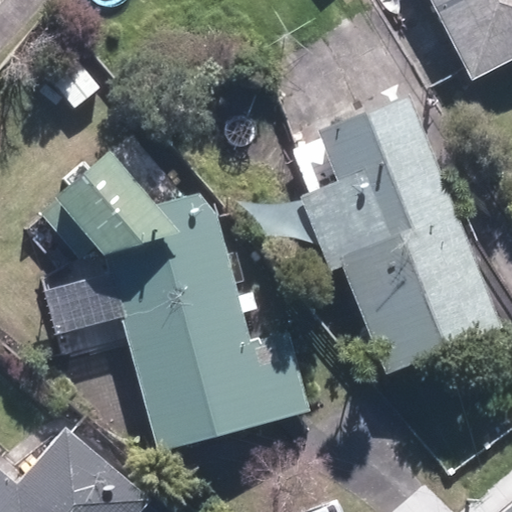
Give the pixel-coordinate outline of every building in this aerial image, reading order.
[(511,0),(409,0),(455,88),(511,58),(511,0)] [(227,3),(170,41),(190,72),(248,35),(227,3)] [(61,49),(32,75),(66,114),(96,88),(61,49)] [(318,191),(283,205),(313,279),(323,275),(368,382),(481,336),(385,106),(297,142),(318,191)] [(178,202),(123,217),(80,165),(27,209),(76,267),(91,262),(144,458),(294,418),(272,339),(232,350),(198,222),(178,202)] [(46,435),(0,486),(0,511),(128,511),(130,511),(46,435)]
